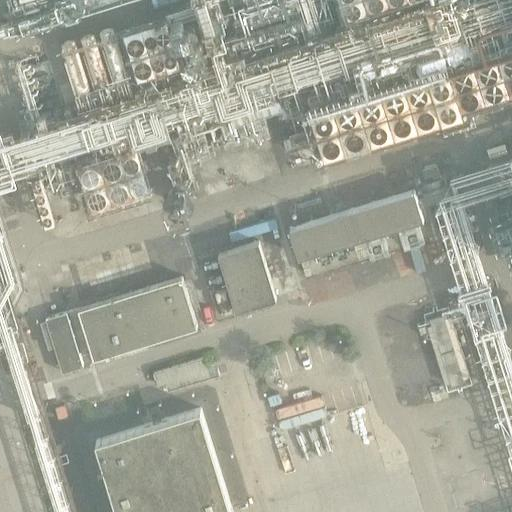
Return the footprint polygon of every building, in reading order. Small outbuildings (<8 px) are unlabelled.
[(339,0),(342,9),(371,0),(339,0)] [(309,129),(295,133),(290,135),(294,148),(313,143),(309,129)] [(437,164),(422,169),(425,178),(440,173),(437,164)] [(415,189),(290,227),(299,257),(424,218),(415,189)] [(277,297),(259,239),(219,252),(237,310),(277,297)] [(183,275),(79,307),(94,358),(198,326),(183,275)] [(225,289),(216,291),(223,316),(232,313),(225,289)] [(62,372),(83,365),(67,311),(46,317),(46,319),(41,321),(49,348),(55,347),(62,372)] [(166,384),(168,390),(219,375),(215,361),(207,363),(204,356),(154,372),(158,386),(166,384)] [(232,511),(201,408),(96,440),(118,511),(232,511)]
